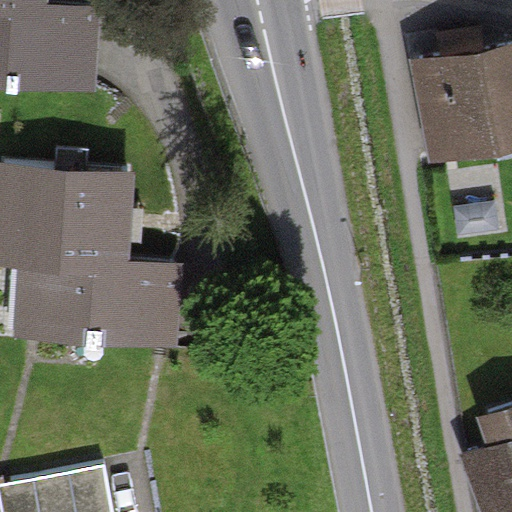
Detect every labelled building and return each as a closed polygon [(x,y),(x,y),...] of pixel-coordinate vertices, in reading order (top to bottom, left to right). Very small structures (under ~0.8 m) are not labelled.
[(17,70),(87,76),(91,3),(40,0),(0,0),(0,70),(8,71),(7,78),(16,78),(17,70)] [(511,39),(483,45),(478,22),(437,30),(441,51),(419,55),(435,139),(511,124),(511,39)] [(125,168),(5,160),(0,244),(0,247),(44,250),(39,323),(89,326),(88,334),(97,334),(98,327),(168,332),(173,260),(119,256),(125,168)] [(500,446),(474,455),(492,511),(511,511),(511,401),(488,409),(500,446)] [(113,511),(104,459),(0,477),(0,511),(113,511)]
